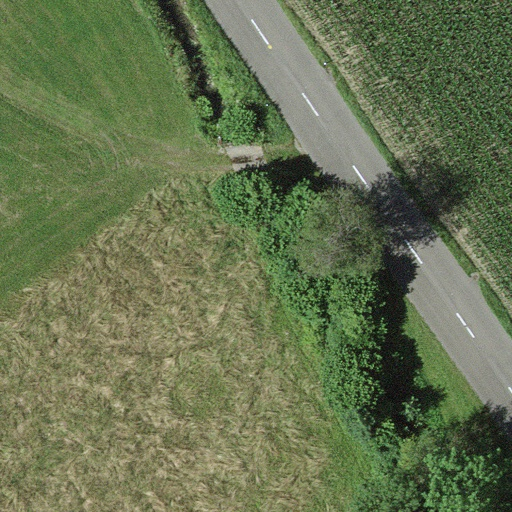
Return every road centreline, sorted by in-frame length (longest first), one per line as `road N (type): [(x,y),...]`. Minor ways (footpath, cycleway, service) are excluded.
road 1 (secondary): [(511,402),(234,0)]
road 2 (track): [(0,79),(113,141),(179,160),(342,160)]
